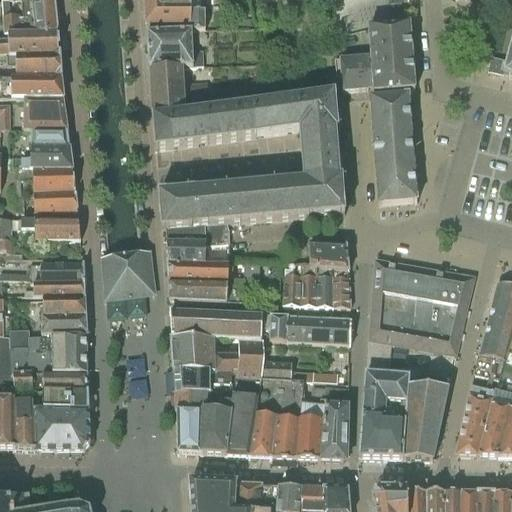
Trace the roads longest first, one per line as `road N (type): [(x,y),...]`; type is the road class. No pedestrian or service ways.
road 1 (residential): [(68,0),(106,475)]
road 2 (residential): [(132,0),(167,473)]
road 3 (residential): [(442,228),(475,99),(445,89),(432,0)]
road 4 (residential): [(438,482),(497,236)]
road 5 (residential): [(354,459),(364,237)]
road 6 (residential): [(364,237),(354,102)]
